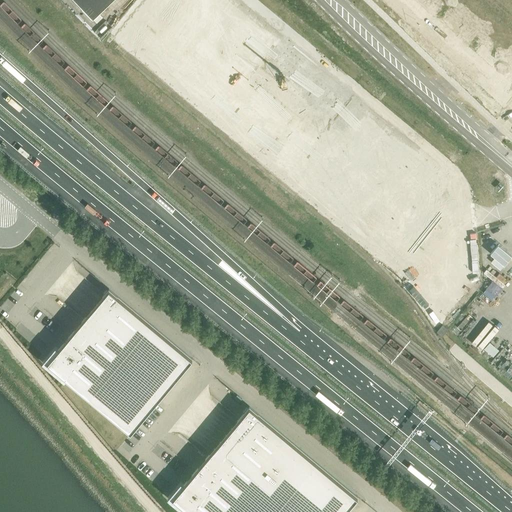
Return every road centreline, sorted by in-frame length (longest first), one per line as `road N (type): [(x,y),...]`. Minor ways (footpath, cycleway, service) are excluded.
road 1 (motorway): [(0,128),(471,511)]
road 2 (unclassified): [(393,511),(0,185)]
road 3 (motorway): [(295,336),(227,260),(0,58)]
road 4 (motorway): [(295,336),(0,96)]
road 5 (motorway): [(511,511),(295,336)]
road 6 (unclassified): [(318,0),(481,138)]
road 7 (unclassified): [(481,138),(341,0)]
